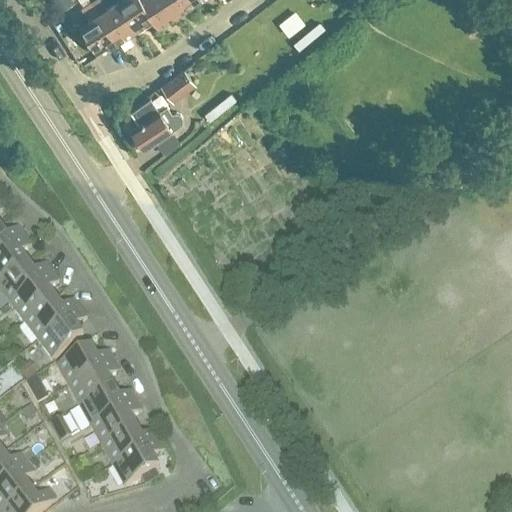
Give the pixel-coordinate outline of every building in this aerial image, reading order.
[(136,30),(117,1),(107,8),(101,0),(92,0),(91,1),(118,42),(136,30)] [(154,19),(142,0),(119,0),(117,1),(136,30),(153,19),(154,19)] [(167,0),(142,0),(154,19),(153,19),(158,27),(178,15),(167,0)] [(196,3),(193,0),(167,0),(178,15),(196,3)] [(118,42),(91,1),(80,8),(88,20),(80,26),(99,55),(118,42)] [(184,69),(161,86),(173,103),(196,86),(184,69)] [(130,109),(131,110),(133,109),(140,120),(131,125),(133,128),(131,132),(134,137),(139,137),(145,146),(183,121),(183,117),(181,114),(176,112),(172,113),(167,106),(161,110),(160,109),(158,111),(149,97),(150,96),(150,95),(130,109)] [(202,116),(208,124),(235,106),(229,98),(202,116)] [(0,256),(25,238),(18,229),(7,237),(0,228),(0,256)] [(0,285),(28,264),(21,255),(32,247),(25,238),(0,256),(0,285)] [(0,292),(10,306),(53,274),(46,265),(34,273),(28,264),(0,285),(0,292)] [(24,324),(55,301),(48,292),(60,283),(53,274),(10,306),(24,324)] [(38,342),(80,310),(73,301),(62,309),(55,301),(24,324),(38,342)] [(53,361),(84,337),(76,328),(87,319),(80,310),(38,342),(53,361)] [(68,389),(115,363),(109,353),(97,359),(91,349),(57,368),(68,389)] [(114,389),(108,380),(121,373),(115,363),(68,389),(80,408),(114,389)] [(29,364),(18,372),(26,382),(37,374),(29,364)] [(43,388),(31,395),(38,406),(49,400),(43,388)] [(91,428),(137,402),(132,392),(119,399),(114,389),(80,408),(91,428)] [(136,429),(131,419),(143,412),(137,402),(91,428),(102,448),(136,429)] [(37,415),(30,406),(21,413),(28,422),(37,415)] [(113,468),(160,442),(154,432),(142,439),(136,429),(102,448),(113,468)] [(68,430),(54,437),(59,445),(73,438),(68,430)] [(159,470),(153,459),(165,452),(160,442),(113,468),(125,489),(159,470)] [(28,451),(21,456),(28,465),(35,460),(28,451)] [(0,486),(28,465),(21,456),(10,464),(3,455),(0,458),(0,486)] [(0,511),(4,511),(31,492),(24,483),(35,474),(28,465),(0,486),(0,511)] [(156,471),(142,479),(145,485),(159,478),(156,471)] [(43,511),(57,502),(49,492),(38,501),(31,492),(4,511),(43,511)]
